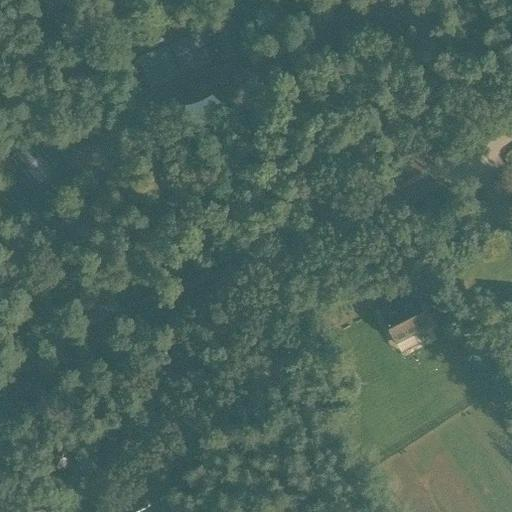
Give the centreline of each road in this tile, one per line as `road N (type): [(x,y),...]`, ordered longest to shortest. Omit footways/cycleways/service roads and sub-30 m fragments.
road 1 (unclassified): [(247,265),(511,135)]
road 2 (track): [(247,265),(223,283),(115,322),(0,399)]
